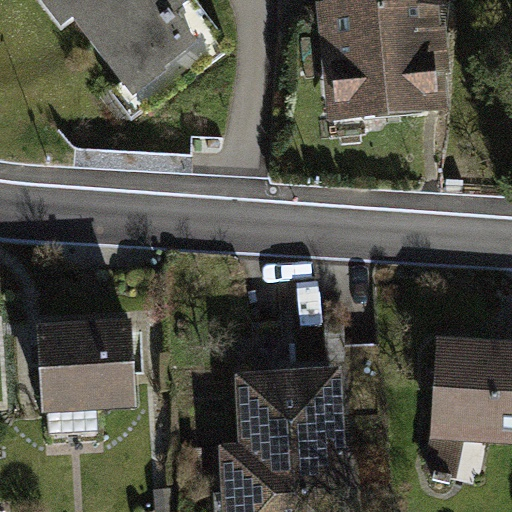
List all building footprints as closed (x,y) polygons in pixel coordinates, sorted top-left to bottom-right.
[(42,0),(56,19),(73,7),(131,84),(202,32),(181,3),(184,0),(42,0)] [(443,0),(352,0),(352,2),(318,6),(332,121),(451,110),(439,25),(443,0)] [(135,330),(39,332),(40,402),(136,400),(135,330)] [(511,443),(511,341),(442,336),(429,476),(462,479),(466,439),(511,443)] [(337,511),(332,373),(247,376),(238,377),(241,445),(223,445),(225,511),(337,511)]
